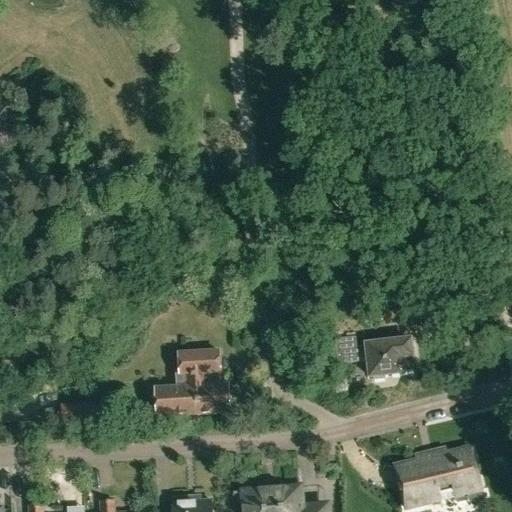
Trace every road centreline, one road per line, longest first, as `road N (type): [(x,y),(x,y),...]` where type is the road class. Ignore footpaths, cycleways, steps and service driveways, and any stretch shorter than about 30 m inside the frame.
road 1 (residential): [(0,458),(279,446),(511,392)]
road 2 (track): [(473,0),(511,347)]
